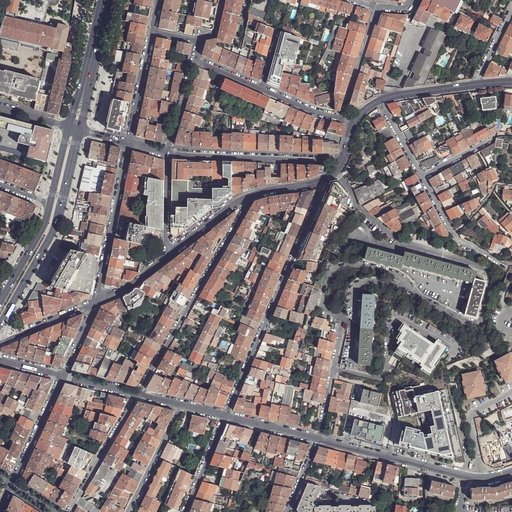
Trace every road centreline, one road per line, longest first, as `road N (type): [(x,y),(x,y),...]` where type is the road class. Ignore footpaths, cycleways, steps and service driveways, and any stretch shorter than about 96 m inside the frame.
road 1 (residential): [(225,416),(324,179)]
road 2 (residential): [(247,197),(137,393)]
road 3 (secondary): [(0,325),(57,219),(79,129)]
road 4 (residential): [(342,160),(167,152)]
road 5 (residential): [(96,302),(128,142)]
road 6 (residential): [(318,439),(465,476)]
road 7 (residential): [(137,393),(68,511)]
road 8 (residential): [(421,177),(459,240),(511,263)]
road 9 (residential): [(181,404),(128,511)]
